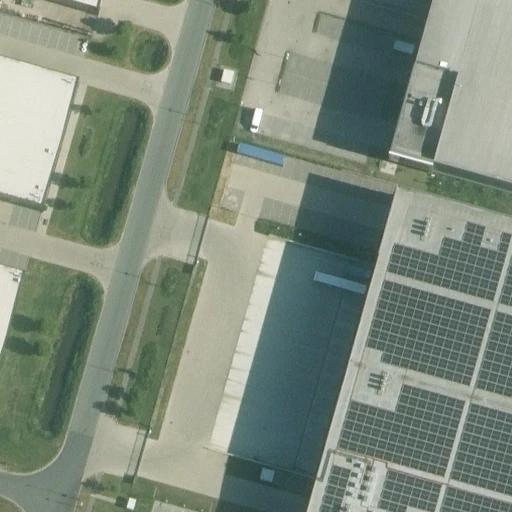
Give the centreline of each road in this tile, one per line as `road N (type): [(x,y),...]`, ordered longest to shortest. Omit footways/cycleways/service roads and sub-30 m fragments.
road 1 (unclassified): [(202,0),(62,502)]
road 2 (unknown): [(85,422),(341,511)]
